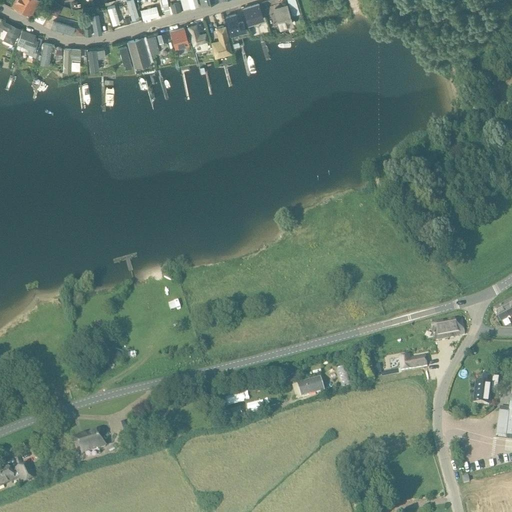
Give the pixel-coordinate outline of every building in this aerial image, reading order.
[(31,15),(38,0),(13,0),(11,5),(31,15)] [(190,7),(198,5),(196,0),(179,0),(183,9),(190,7)] [(295,0),(286,0),(291,15),(292,15),(299,13),(295,0)] [(133,1),(126,3),(133,24),(140,22),(133,1)] [(169,4),(172,14),(181,12),(178,2),(169,4)] [(259,3),(243,8),(248,25),(264,20),(259,3)] [(109,25),(120,23),(116,5),(106,6),(109,25)] [(280,27),(293,24),(287,5),(275,8),(280,27)] [(54,6),(50,13),(57,17),(61,10),(54,6)] [(159,16),(158,12),(156,6),(140,10),(143,21),(159,16)] [(32,19),(42,24),(48,12),(38,7),(32,19)] [(230,36),(240,33),(246,32),(243,21),(238,22),(235,13),(225,16),(230,36)] [(98,14),(98,15),(91,16),(94,36),(101,34),(98,14)] [(130,18),(123,20),(125,26),(132,24),(130,18)] [(53,20),(50,29),(72,35),(75,27),(53,20)] [(4,39),(13,44),(19,29),(1,21),(0,23),(0,25),(8,30),(4,39)] [(192,46),(209,41),(206,32),(200,34),(197,23),(186,27),(192,46)] [(215,57),(232,52),(225,26),(215,28),(219,41),(211,42),(215,57)] [(184,28),(170,31),(175,50),(189,46),(184,28)] [(22,30),(17,45),(27,49),(26,54),(35,57),(38,47),(35,46),(38,40),(36,39),(37,37),(35,36),(36,34),(22,29),(22,30)] [(155,35),(147,37),(147,38),(152,55),(159,53),(155,35)] [(143,36),(127,41),(134,67),(150,62),(149,61),(152,60),(146,36),(143,36)] [(45,62),(49,44),(44,43),(39,61),(45,62)] [(127,46),(119,48),(125,70),(132,68),(127,46)] [(64,59),(63,69),(68,70),(69,54),(79,55),(79,50),(65,49),(64,59)] [(95,50),(95,49),(87,51),(91,73),(98,72),(95,50)] [(388,281),(378,285),(380,292),(391,289),(388,281)] [(511,298),(494,308),(498,317),(507,312),(510,318),(511,316),(511,298)] [(432,324),(435,341),(465,334),(461,318),(432,324)] [(399,357),(402,371),(412,369),(427,366),(426,356),(410,359),(409,355),(399,357)] [(380,364),(371,366),(373,375),(381,373),(380,364)] [(345,365),(337,367),(342,386),(350,384),(345,365)] [(497,389),(499,378),(484,376),(483,384),(476,383),(474,403),(489,405),(491,389),(497,389)] [(298,384),(302,398),(325,391),(321,378),(298,384)] [(227,404),(243,401),(242,392),(225,395),(227,404)] [(499,411),(496,436),(511,437),(511,397),(510,413),(499,411)] [(230,410),(232,419),(243,416),(240,407),(230,410)] [(217,413),(219,423),(226,421),(224,412),(217,413)] [(99,432),(73,440),(76,450),(79,449),(81,454),(87,452),(89,457),(92,456),(100,454),(98,449),(105,447),(104,442),(102,442),(99,432)] [(0,470),(0,486),(19,479),(21,485),(35,480),(28,465),(10,473),(7,468),(0,470)]
